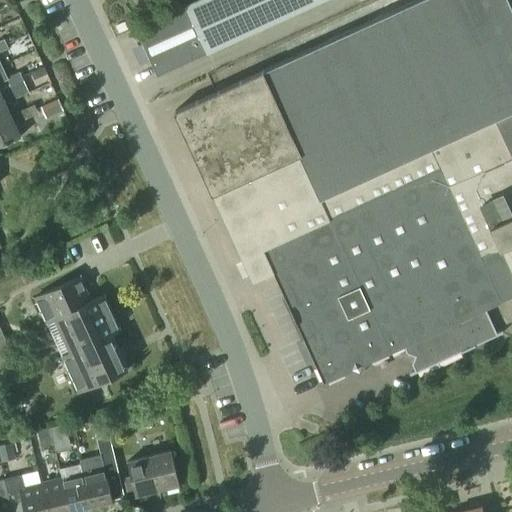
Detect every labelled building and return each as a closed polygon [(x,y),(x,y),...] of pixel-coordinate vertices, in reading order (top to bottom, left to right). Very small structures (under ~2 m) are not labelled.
[(200,0),(135,30),(156,77),(323,0),(200,0)] [(511,6),(509,0),(413,0),(173,112),(252,284),(273,274),(324,385),(352,372),(359,375),(362,367),(404,348),(407,355),(415,358),(412,366),(415,372),(410,375),(410,376),(460,353),(461,354),(475,347),(503,334),(502,332),(497,335),(485,310),(511,297),(511,6)] [(4,39),(0,40),(0,52),(9,48),(6,43),(4,39)] [(43,68),(31,74),(34,81),(47,75),(43,68)] [(19,71),(6,77),(8,82),(11,81),(13,86),(23,81),(19,71)] [(0,105),(5,103),(0,92),(0,91),(13,86),(11,81),(8,82),(6,77),(0,79),(0,105)] [(62,112),(57,100),(41,108),(46,119),(62,112)] [(5,103),(0,105),(0,125),(12,120),(11,115),(5,103)] [(25,114),(28,118),(38,113),(34,105),(21,111),(23,115),(25,114)] [(21,111),(11,115),(12,120),(0,125),(0,145),(20,136),(15,124),(28,118),(25,114),(23,115),(21,111)] [(91,302),(91,300),(80,276),(34,297),(45,322),(55,318),(91,302)] [(91,302),(55,318),(70,351),(111,333),(111,334),(120,330),(104,294),(91,300),(91,302)] [(0,352),(9,348),(0,328),(0,352)] [(111,333),(70,351),(61,356),(77,392),(127,369),(111,334),(111,333)] [(17,381),(11,367),(0,371),(0,372),(6,386),(17,381)] [(110,436),(130,431),(127,419),(107,424),(110,436)] [(48,430),(38,433),(39,436),(40,440),(42,449),(52,447),(48,430)] [(58,433),(50,435),(53,447),(61,445),(58,433)] [(0,450),(0,458),(1,464),(16,461),(13,447),(0,450)] [(82,472),(91,507),(112,501),(106,477),(118,474),(113,451),(80,459),(83,472),(82,472)] [(171,451),(127,461),(131,477),(124,479),(127,491),(134,490),(135,496),(179,485),(171,451)] [(91,507),(82,472),(61,477),(70,511),(91,507)] [(20,475),(4,479),(9,498),(12,511),(47,511),(40,483),(23,487),(20,475)] [(68,511),(70,511),(61,477),(40,483),(47,511),(68,511)] [(0,511),(0,500),(9,498),(4,479),(0,480),(0,511)]
